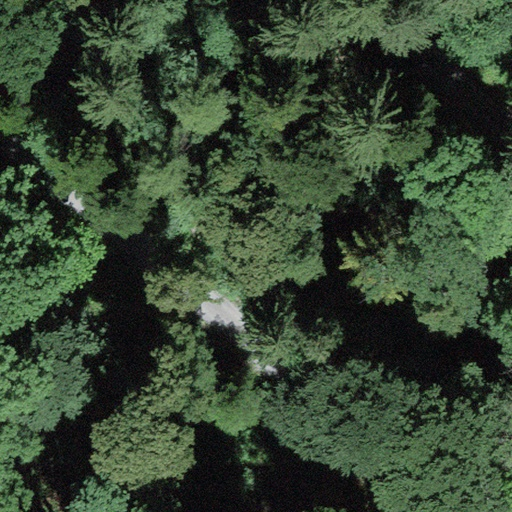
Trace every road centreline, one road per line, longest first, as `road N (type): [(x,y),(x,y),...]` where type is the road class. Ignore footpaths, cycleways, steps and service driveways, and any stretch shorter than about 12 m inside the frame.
road 1 (track): [(0,133),(467,511)]
road 2 (track): [(511,131),(361,0)]
